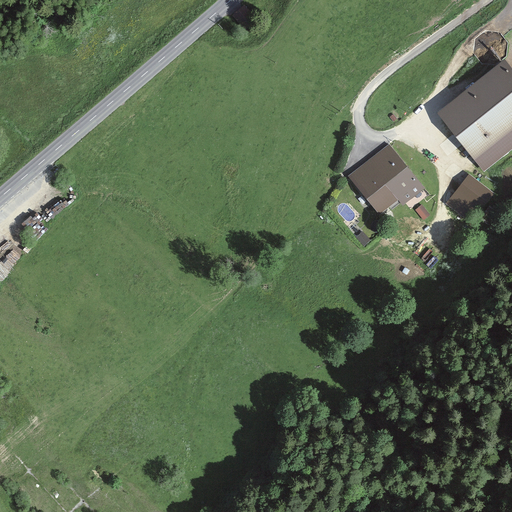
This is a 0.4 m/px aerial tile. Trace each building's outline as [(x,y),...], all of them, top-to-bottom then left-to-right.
[(245,28),(253,18),(242,8),(234,18),(245,28)] [(485,171),(511,149),(511,71),(503,60),(438,113),(485,171)] [(423,190),(386,143),(342,177),(375,219),(396,202),(400,207),(423,190)] [(474,225),(497,196),(469,175),(447,204),(474,225)] [(413,212),(421,221),(430,213),(422,204),(413,212)] [(349,238),(358,247),(365,239),(356,231),(349,238)] [(0,254),(0,257),(5,264),(26,247),(19,239),(0,254)]
